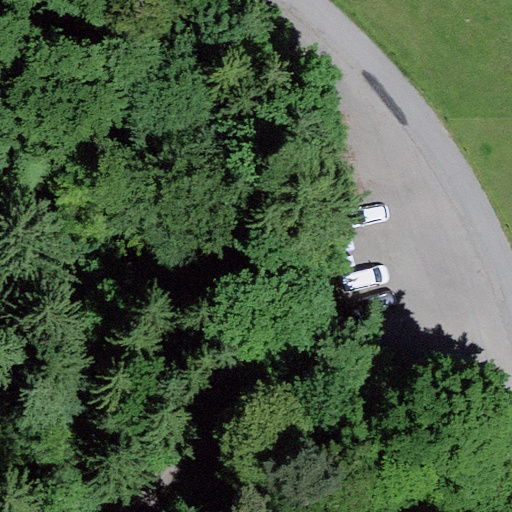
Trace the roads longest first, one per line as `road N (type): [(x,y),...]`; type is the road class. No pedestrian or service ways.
road 1 (residential): [(281,0),(338,47),(431,149),(511,330)]
road 2 (track): [(189,511),(493,274)]
